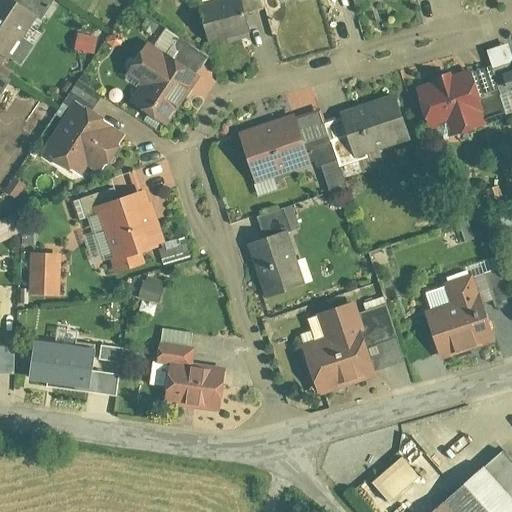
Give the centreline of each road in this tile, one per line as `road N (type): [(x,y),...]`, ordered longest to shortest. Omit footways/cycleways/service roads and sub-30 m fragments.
road 1 (residential): [(280,449),(277,407),(199,191),(208,130),(229,104),(486,34),(511,20)]
road 2 (unclassified): [(0,420),(177,447),(280,449)]
road 3 (unclassified): [(280,449),(511,370)]
